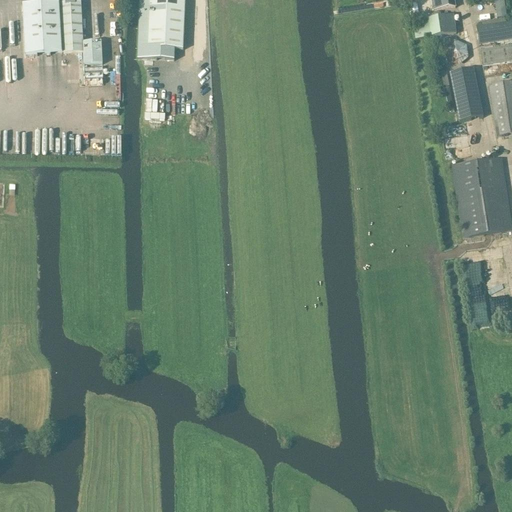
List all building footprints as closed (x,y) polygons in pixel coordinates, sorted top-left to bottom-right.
[(101,43),(83,44),(80,0),(59,0),(63,55),(83,54),(84,66),(103,65),(101,43)] [(174,61),(174,50),(183,51),(185,0),(140,0),(138,60),(174,61)] [(454,0),(429,0),(431,12),(455,8),(454,0)] [(62,56),(59,5),(22,7),(25,58),(62,56)] [(453,16),(422,21),(414,22),(416,40),(424,39),(456,34),(453,16)] [(511,23),(477,29),(480,46),(511,41),(511,23)] [(511,45),(481,50),(483,68),(511,63),(511,45)] [(460,124),(483,119),(473,70),(450,75),(460,124)] [(497,138),(511,135),(511,83),(489,87),(497,138)] [(463,240),(511,232),(511,229),(501,160),(452,167),(463,240)]
